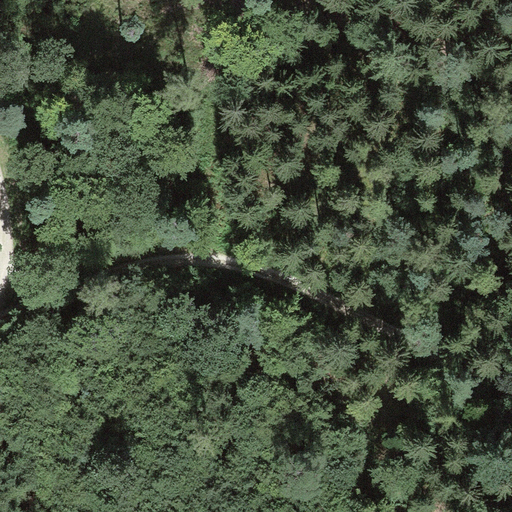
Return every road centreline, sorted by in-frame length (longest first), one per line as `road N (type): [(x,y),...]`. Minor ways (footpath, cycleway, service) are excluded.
road 1 (track): [(511,388),(301,286),(234,263),(181,261),(0,313)]
road 2 (track): [(0,301),(23,243),(25,179),(0,146)]
